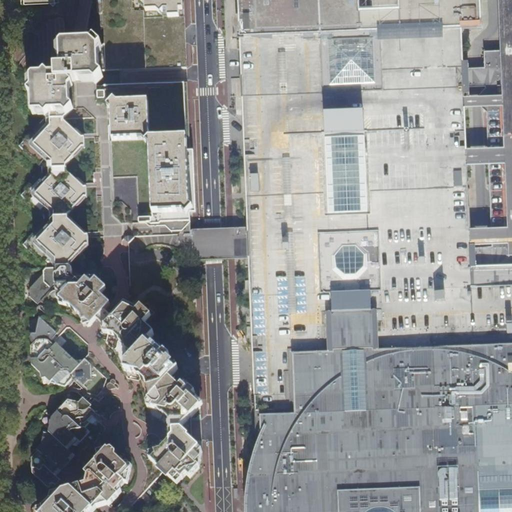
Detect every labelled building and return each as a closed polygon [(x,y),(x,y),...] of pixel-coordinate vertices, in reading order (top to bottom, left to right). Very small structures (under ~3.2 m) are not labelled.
[(93,1),(94,16),(96,16),(98,16),(101,50),(99,51),(98,52),(98,72),(186,70),(184,33),(182,0),(97,0),(97,2),(94,0),(93,1)] [(511,511),(511,288),(470,290),(469,254),(468,241),(463,99),(463,98),(464,96),(468,95),(468,94),(466,94),(466,91),(468,91),(467,89),(467,79),(467,77),(467,70),(467,69),(465,69),(464,67),(467,67),(467,65),(463,64),(462,62),(460,59),(459,32),(480,32),(479,0),(238,0),(240,40),(242,90),(247,229),(248,242),(249,261),(255,431),(256,441),(256,450),(257,476),(258,496),(258,511),(511,511)] [(511,0),(501,0),(503,53),(484,54),(484,70),(485,88),(490,239),(468,241),(469,254),(470,290),(511,288),(511,0)] [(92,87),(95,87),(96,85),(100,80),(96,76),(96,72),(96,53),(98,52),(99,51),(93,44),(89,48),(85,48),(80,48),(60,48),(57,52),(58,73),(53,73),(54,79),(48,79),(44,75),(41,79),(31,80),(29,82),(29,93),(26,96),(30,99),(31,117),(42,117),(47,117),(62,116),(66,119),(72,113),(69,109),(68,92),(70,89),(67,85),(82,84),(91,84),(92,87)] [(159,224),(189,223),(188,214),(192,214),(186,85),(104,87),(96,94),(97,105),(103,105),(109,110),(110,126),(107,129),(111,217),(121,226),(150,225),(151,226),(157,226),(159,224)] [(91,250),(88,240),(85,240),(85,235),(85,234),(80,230),(74,230),(66,223),(66,215),(82,198),(86,198),(85,190),(82,190),(65,173),(65,167),(81,150),(84,150),(84,141),(80,141),(63,124),(62,116),(47,117),(45,120),(43,119),(18,146),(40,168),(40,173),(20,196),(42,217),(43,222),(22,244),(44,265),(44,269),(69,269),(70,266),(73,261),(89,251),(91,250)] [(37,307),(42,302),(51,310),(49,301),(50,294),(53,292),(57,292),(58,278),(73,278),(78,274),(69,269),(44,269),(44,274),(29,287),(29,300),(37,307)] [(58,278),(57,292),(56,299),(59,302),(59,305),(71,309),(80,317),(83,322),(85,327),(87,327),(89,327),(101,313),(108,306),(108,305),(98,295),(104,289),(90,275),(78,274),(73,278),(58,278)] [(135,304),(125,300),(121,306),(115,313),(108,320),(107,322),(107,341),(107,344),(114,351),(129,379),(132,380),(136,381),(140,378),(146,383),(141,385),(142,389),(147,403),(152,421),(159,422),(164,415),(171,421),(166,435),(171,438),(165,445),(154,448),(155,454),(153,462),(162,471),(160,473),(161,475),(170,483),(173,487),(179,480),(182,482),(184,479),(188,483),(199,470),(196,466),(199,462),(194,456),(199,450),(183,429),(199,405),(198,390),(164,344),(166,333),(142,307),(135,304)] [(115,313),(108,306),(101,313),(108,320),(115,313)] [(40,316),(38,319),(37,335),(30,335),(31,366),(41,373),(41,382),(47,388),(54,383),(63,390),(73,378),(74,379),(82,387),(88,380),(93,380),(92,364),(86,358),(81,364),(57,341),(53,345),(49,342),(58,333),(42,318),(40,316)] [(46,488),(49,489),(53,484),(55,486),(61,480),(56,476),(61,471),(76,456),(71,453),(80,444),(90,434),(85,428),(90,423),(88,420),(85,423),(81,423),(79,425),(75,420),(79,417),(85,417),(92,410),(97,414),(100,410),(103,405),(100,402),(95,399),(77,392),(71,399),(71,403),(52,418),(52,430),(48,434),(51,437),(47,440),(43,436),(42,446),(37,450),(37,456),(29,465),(34,479),(46,488)] [(256,441),(255,431),(252,439),(248,450),(246,458),(244,465),(243,471),(241,480),(240,491),(239,505),(239,511),(258,511),(258,496),(257,476),(256,450),(256,441)] [(73,482),(60,496),(48,511),(87,511),(95,505),(109,503),(126,487),(128,485),(133,465),(128,460),(110,441),(101,448),(101,456),(86,471),(89,475),(77,486),(73,482)]
